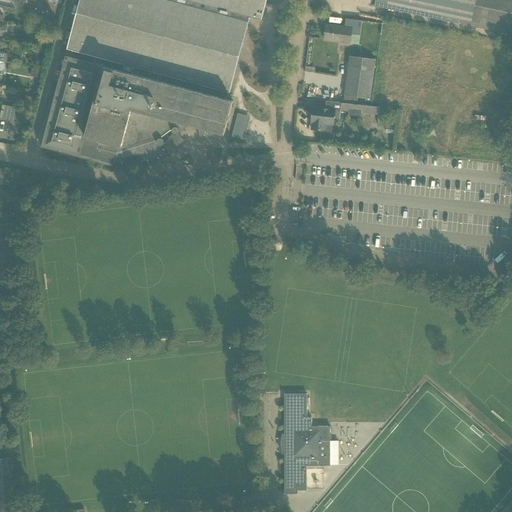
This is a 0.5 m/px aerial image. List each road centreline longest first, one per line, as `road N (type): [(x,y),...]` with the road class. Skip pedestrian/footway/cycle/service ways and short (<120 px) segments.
road 1 (unclassified): [(281,154),(123,178),(0,156)]
road 2 (unclassified): [(281,154),(301,0)]
